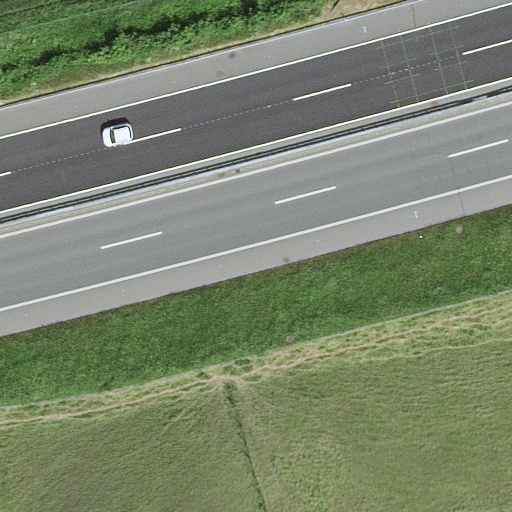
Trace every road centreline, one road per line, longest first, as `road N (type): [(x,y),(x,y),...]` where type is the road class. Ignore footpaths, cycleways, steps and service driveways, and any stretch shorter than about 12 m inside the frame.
road 1 (motorway): [(511,39),(0,173)]
road 2 (motorway): [(0,272),(511,138)]
